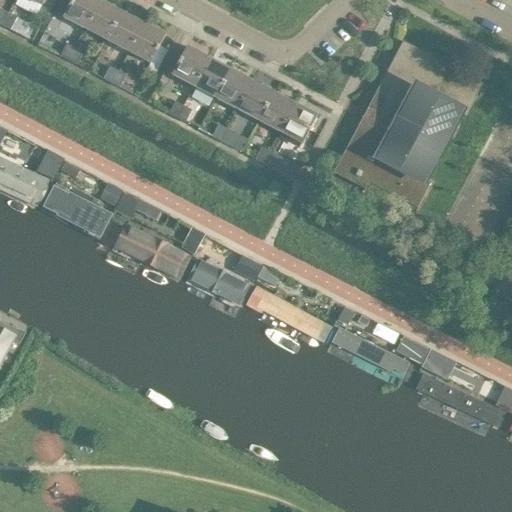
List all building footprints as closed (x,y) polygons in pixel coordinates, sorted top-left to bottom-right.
[(65,0),(61,0),(55,12),(64,16),(71,3),(65,0)] [(72,0),(71,3),(64,16),(86,28),(100,0),(72,0)] [(107,39),(122,11),(101,0),(100,0),(86,28),(107,39)] [(2,8),(0,12),(0,23),(3,25),(10,13),(2,8)] [(122,11),(107,39),(128,50),(143,22),(122,11)] [(12,29),(18,17),(10,13),(3,25),(12,29)] [(18,17),(12,29),(18,33),(24,20),(18,17)] [(151,62),(166,34),(143,22),(128,50),(151,62)] [(466,116),(484,83),(403,41),(394,58),(401,61),(397,68),(393,75),(387,72),(364,115),(362,119),(334,172),(365,189),(361,197),(410,223),(432,183),(427,180),(461,114),(466,116)] [(67,43),(61,56),(69,60),(76,48),(67,43)] [(187,46),(172,74),(195,86),(210,58),(187,46)] [(77,64),(84,52),(76,48),(69,60),(77,64)] [(217,98),(232,70),(210,58),(195,86),(217,98)] [(111,66),(104,78),(112,82),(118,70),(111,66)] [(120,86),(127,74),(118,70),(112,82),(120,86)] [(232,70),(217,98),(238,109),(253,81),(232,70)] [(259,120),(274,92),(253,81),(238,109),(259,120)] [(274,92),(259,120),(281,132),(296,104),(274,92)] [(176,100),(169,113),(178,118),(185,105),(176,100)] [(303,143),(318,115),(296,104),(281,132),(303,143)] [(185,122),(192,109),(185,105),(178,118),(185,122)] [(219,123),(213,136),(221,141),(228,128),(219,123)] [(229,145),(235,132),(228,128),(221,141),(229,145)] [(262,146),(256,159),(264,163),(270,150),(262,146)] [(272,167),(279,155),(270,150),(264,163),(272,167)] [(64,161),(49,152),(38,171),(55,179),(64,161)] [(0,196),(37,214),(52,186),(0,160),(0,196)] [(104,243),(116,219),(54,189),(42,213),(104,243)] [(133,199),(123,194),(114,211),(124,216),(125,213),(131,216),(140,200),(134,197),(133,199)] [(181,285),(195,257),(124,223),(111,251),(181,285)] [(206,235),(195,229),(186,245),(198,251),(206,235)] [(263,266),(246,257),(238,271),(256,280),(263,266)] [(243,310),(254,288),(199,261),(188,283),(243,310)] [(261,279),(278,288),(283,277),(266,268),(261,279)] [(259,288),(248,310),(323,348),(335,326),(259,288)] [(355,311),(346,306),(339,320),(348,325),(355,311)] [(13,355),(26,333),(0,323),(0,362),(1,360),(6,351),(13,355)] [(401,391),(414,365),(342,328),(329,354),(401,391)] [(444,357),(430,351),(422,366),(436,374),(444,357)] [(499,434),(509,413),(424,372),(414,393),(499,434)]
